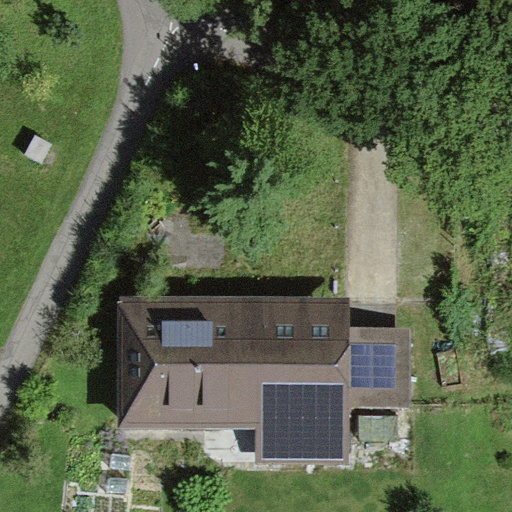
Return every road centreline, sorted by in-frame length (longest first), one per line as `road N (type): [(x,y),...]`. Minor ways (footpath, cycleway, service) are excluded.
road 1 (unclassified): [(172,36),(0,373)]
road 2 (residential): [(172,36),(511,130)]
